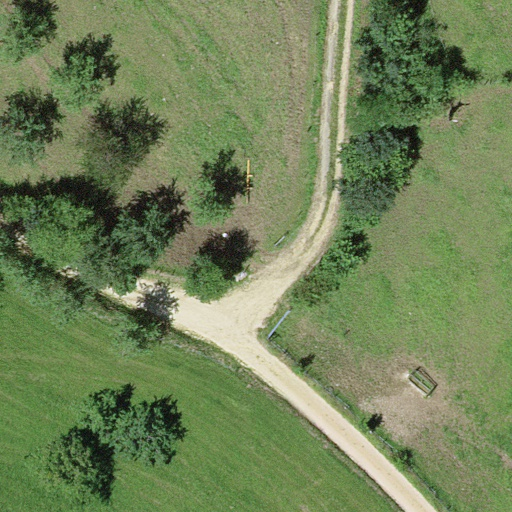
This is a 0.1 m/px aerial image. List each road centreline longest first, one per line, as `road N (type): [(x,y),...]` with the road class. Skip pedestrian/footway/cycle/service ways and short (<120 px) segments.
road 1 (track): [(225,332),(289,272),(326,202),(341,0)]
road 2 (track): [(419,511),(339,426),(225,332)]
road 3 (track): [(225,332),(102,278),(0,208)]
